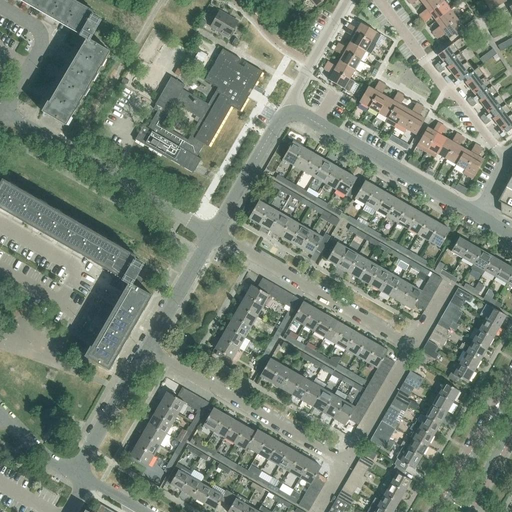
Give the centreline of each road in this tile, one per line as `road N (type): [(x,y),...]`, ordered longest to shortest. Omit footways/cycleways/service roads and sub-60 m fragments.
road 1 (residential): [(317,511),(345,464),(145,348)]
road 2 (residential): [(213,233),(1,113)]
road 3 (residential): [(413,347),(213,233)]
road 4 (unclassified): [(474,216),(289,113)]
road 5 (unclassified): [(505,157),(378,0)]
road 6 (residential): [(83,478),(82,460),(145,348)]
road 7 (residential): [(213,233),(289,113)]
road 8 (tertiary): [(511,389),(441,511)]
road 9 (residential): [(1,113),(42,37),(0,6)]
road 10 (residential): [(145,348),(213,233)]
road 11 (residential): [(0,223),(73,268),(63,294),(49,296)]
road 12 (unclassified): [(289,113),(346,0)]
